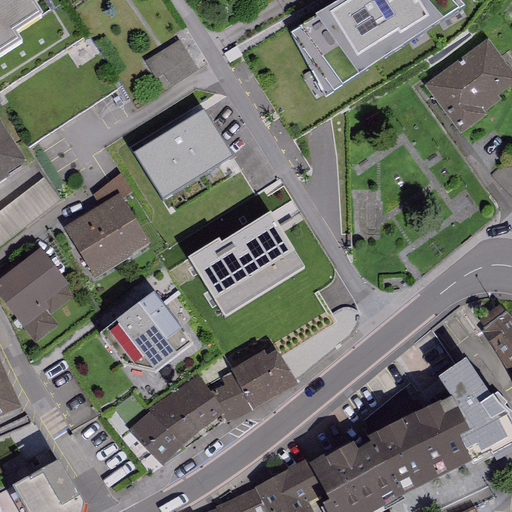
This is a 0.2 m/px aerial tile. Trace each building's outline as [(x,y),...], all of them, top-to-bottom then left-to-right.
[(28,0),(0,0),(0,62),(22,49),(15,38),(42,20),(28,0)] [(465,0),(341,0),(281,35),(322,110),(474,9),(465,0)] [(511,74),(488,41),(424,87),(461,139),(487,120),(484,115),(501,103),(498,98),(511,88),(511,74)] [(179,42),(144,63),(155,81),(163,76),(171,88),(197,72),(179,42)] [(181,123),(171,108),(155,119),(166,133),(181,123)] [(0,190),(9,185),(7,182),(26,169),(0,128),(0,190)] [(0,212),(0,243),(3,247),(65,199),(47,176),(0,212)] [(119,196),(63,231),(94,281),(150,246),(119,196)] [(216,236),(174,264),(209,315),(215,311),(229,330),(264,307),(216,236)] [(40,251),(0,282),(0,300),(36,346),(58,329),(49,317),(72,299),(65,290),(68,287),(40,251)] [(193,348),(154,297),(116,327),(101,339),(124,370),(156,377),(193,348)] [(511,320),(501,305),(479,320),(485,328),(480,332),(511,377),(511,320)] [(263,354),(231,375),(252,414),(298,390),(277,354),(266,359),(263,354)] [(0,364),(0,429),(24,419),(0,364)] [(438,384),(452,405),(469,441),(459,445),(471,469),(490,459),(493,464),(511,453),(511,431),(508,423),(493,408),(465,368),(438,384)] [(231,375),(206,388),(224,416),(222,418),(226,426),(252,414),(231,375)] [(148,413),(149,415),(182,450),(197,435),(222,418),(224,416),(206,388),(199,376),(148,413)] [(368,444),(371,449),(400,504),(471,469),(459,445),(469,441),(452,405),(368,444)] [(149,415),(127,435),(163,470),(182,450),(149,415)] [(326,460),(310,468),(308,470),(323,500),(328,507),(320,511),(321,511),(390,511),(402,506),(400,504),(371,449),(356,457),(352,449),(327,462),(326,460)] [(309,511),(307,507),(323,500),(308,470),(310,468),(308,463),(254,490),(264,511),(309,511)] [(58,468),(15,491),(13,487),(0,493),(0,511),(83,511),(83,510),(58,468)] [(216,510),(211,511),(264,511),(254,490),(215,508),(216,510)]
